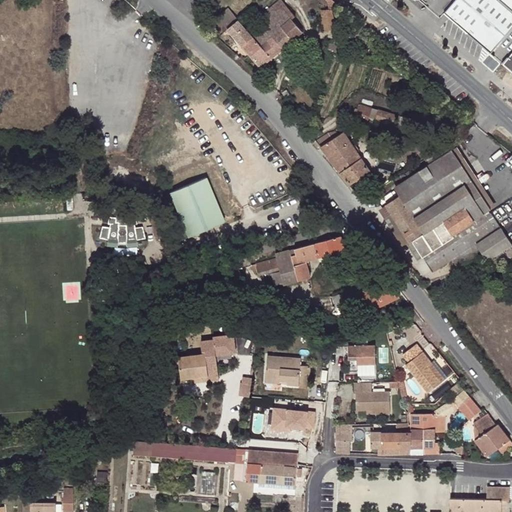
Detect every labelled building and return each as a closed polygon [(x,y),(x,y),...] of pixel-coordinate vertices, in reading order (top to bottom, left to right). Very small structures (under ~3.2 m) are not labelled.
[(282,49),(304,31),(293,19),(296,16),(293,13),(298,9),(294,5),(287,5),(282,0),(280,0),(264,14),(271,22),(254,36),(239,20),(228,29),(262,66),(282,49)] [(453,0),(444,12),(490,52),(511,27),(511,9),(501,0),(453,0)] [(228,29),(239,20),(229,8),(218,18),(228,29)] [(339,28),(337,10),(322,11),(324,29),(339,28)] [(348,51),(329,41),(328,44),(323,41),(321,45),(344,57),(348,51)] [(511,51),(502,62),(511,70),(511,51)] [(353,112),(358,114),(371,118),(396,125),(398,116),(361,105),(359,109),(356,109),(353,112)] [(367,124),(371,118),(358,114),(355,119),(367,124)] [(318,142),(351,184),(370,170),(344,132),(339,135),(337,131),(329,133),(318,142)] [(426,159),(430,165),(452,150),(448,144),(426,159)] [(395,188),(400,194),(386,204),(411,242),(413,241),(434,272),(452,259),(459,268),(482,253),(484,256),(486,255),(491,261),(511,246),(511,243),(502,228),(498,231),(486,213),(491,210),(452,150),(430,165),(395,188)] [(171,191),(178,210),(165,215),(169,221),(176,240),(224,220),(207,176),(171,191)] [(116,213),(108,213),(106,220),(110,220),(110,223),(103,223),(99,234),(108,236),(107,243),(118,244),(118,242),(126,242),(127,245),(137,243),(136,236),(144,234),(143,223),(134,223),(134,220),(137,220),(136,212),(128,212),(128,206),(118,206),(116,213)] [(341,236),(277,254),(278,259),(280,267),(281,272),(273,274),(276,285),(284,284),(284,285),(311,277),(307,260),(345,251),(341,236)] [(372,275),(361,258),(353,263),(364,281),(372,275)] [(242,277),(280,267),(278,259),(240,269),(241,276),(242,277)] [(180,282),(181,287),(182,290),(241,276),(240,269),(180,282)] [(375,309),(401,296),(395,289),(389,280),(364,291),(365,293),(343,304),(346,313),(363,309),(364,311),(375,309)] [(174,303),(175,309),(190,305),(188,299),(174,303)] [(315,320),(327,321),(327,317),(326,308),(315,308),(315,320)] [(202,356),(179,358),(181,380),(194,379),(206,378),(207,383),(218,382),(216,357),(235,355),(234,338),(214,340),(214,342),(201,343),(202,356)] [(355,362),(373,362),(374,343),(347,343),(346,357),(356,357),(355,362)] [(404,366),(422,387),(435,385),(439,382),(446,377),(432,360),(429,362),(414,344),(400,355),(407,363),(404,366)] [(286,382),(286,386),(305,388),(307,367),(299,367),(299,360),(265,357),(263,375),(278,376),(278,382),(286,382)] [(262,384),(286,386),(286,382),(278,382),(278,376),(263,375),(262,384)] [(371,380),(353,380),(352,391),(355,391),(354,408),(364,408),(370,408),(369,413),(388,413),(388,391),(371,390),(371,380)] [(455,383),(450,387),(457,395),(464,390),(457,382),(457,381),(455,383)] [(470,397),(464,390),(457,395),(464,402),(470,397)] [(458,406),(470,419),(481,410),(470,397),(464,402),(458,406)] [(318,427),(318,406),(274,407),(274,428),(318,427)] [(486,413),(472,422),(473,440),(486,457),(496,449),(500,454),(511,445),(511,442),(509,439),(497,424),(495,425),(486,413)] [(410,414),(409,427),(409,428),(422,429),(422,455),(437,455),(438,443),(433,443),(433,431),(442,431),(442,415),(433,415),(433,414),(410,414)] [(387,455),(410,455),(409,428),(409,427),(407,427),(406,421),(396,421),(396,432),(369,432),(369,447),(380,447),(387,447),(387,455)] [(346,429),(332,428),(331,439),(342,440),(344,440),(346,429)] [(409,428),(410,455),(422,455),(422,429),(409,428)] [(340,451),(342,440),(331,439),(330,450),(340,451)] [(132,458),(230,464),(231,448),(214,448),(133,444),(132,458)] [(235,449),(234,464),(244,464),(245,449),(235,449)] [(297,452),(247,449),(244,481),(259,482),(295,485),(296,474),(296,467),(296,465),(297,452)] [(201,472),(199,495),(214,496),(215,473),(201,472)] [(447,511),(499,511),(500,501),(507,501),(508,487),(485,486),(485,500),(454,499),(449,499),(447,511)] [(78,511),(78,501),(67,501),(66,511),(78,511)]
